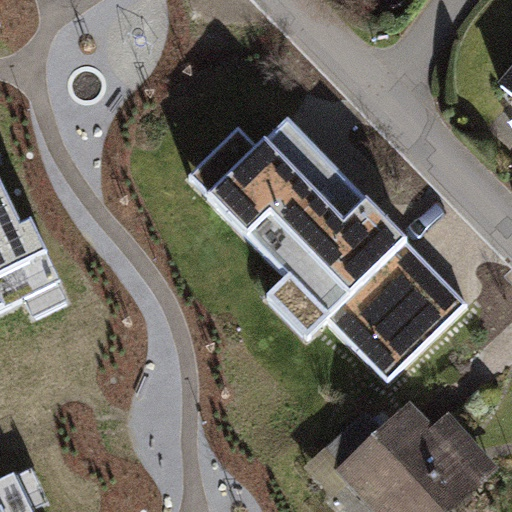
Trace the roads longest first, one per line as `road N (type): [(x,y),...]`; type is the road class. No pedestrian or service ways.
road 1 (residential): [(511,250),(375,97)]
road 2 (residential): [(375,97),(281,0)]
road 3 (residential): [(375,97),(455,0)]
